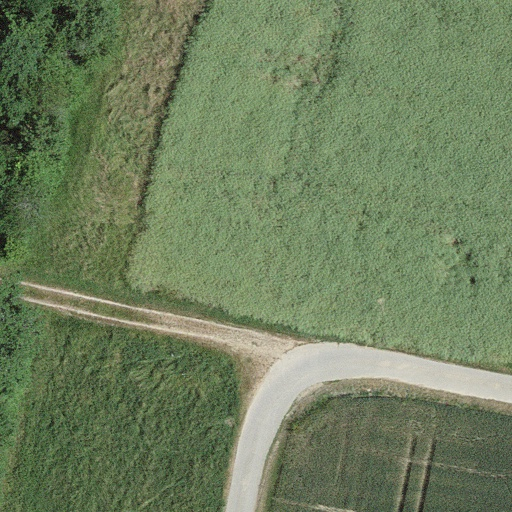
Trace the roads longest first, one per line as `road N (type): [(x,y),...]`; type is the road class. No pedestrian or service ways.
road 1 (track): [(511,395),(325,367),(267,411),(238,511)]
road 2 (track): [(0,260),(325,367)]
